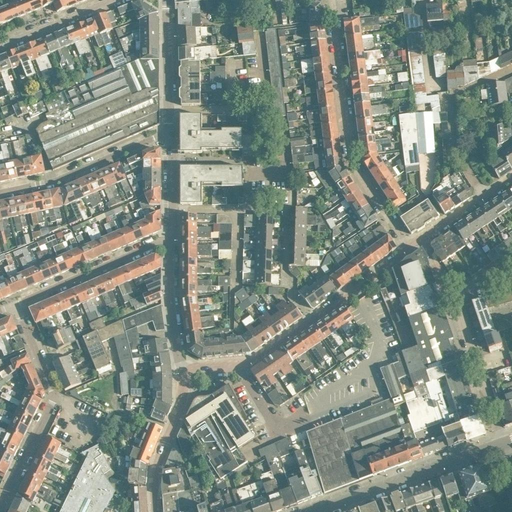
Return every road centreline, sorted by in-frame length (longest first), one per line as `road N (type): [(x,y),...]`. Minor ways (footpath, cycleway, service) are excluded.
road 1 (unclassified): [(408,249),(349,161),(329,0)]
road 2 (residential): [(187,372),(250,363),(408,249)]
road 3 (unclassified): [(0,510),(52,397),(15,303)]
road 4 (unclassified): [(502,442),(454,297),(497,272)]
road 5 (tertiary): [(317,511),(502,442)]
road 6 (unclassified): [(0,193),(52,182),(169,133)]
road 7 (unclassified): [(485,197),(453,146),(449,96),(511,68)]
road 8 (unclassified): [(168,239),(15,303)]
road 9 (unclassified): [(155,511),(152,473),(187,372)]
road 10 (unclassified): [(187,372),(169,307),(168,239)]
road 11 (residential): [(169,133),(166,0)]
